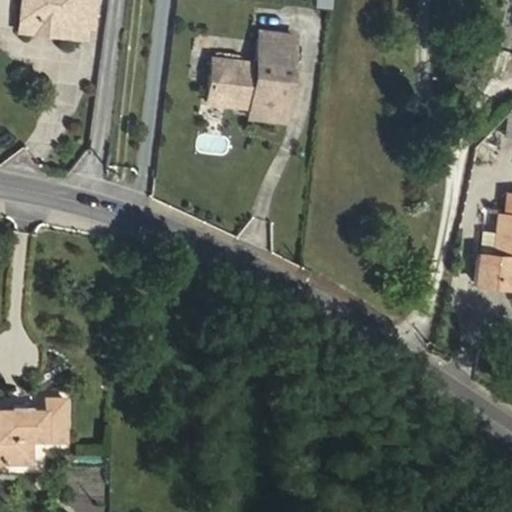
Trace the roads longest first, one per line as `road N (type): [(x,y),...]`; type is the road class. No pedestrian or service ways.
road 1 (tertiary): [(511,430),(283,284),(133,218),(0,185)]
road 2 (unknown): [(283,284),(307,45),(302,26),(281,17)]
road 3 (unknown): [(133,218),(159,0)]
road 4 (unknown): [(410,365),(452,155)]
road 5 (unknown): [(71,199),(105,0)]
road 6 (unknown): [(452,155),(422,34),(423,0)]
road 7 (unknown): [(452,155),(477,123),(511,23)]
